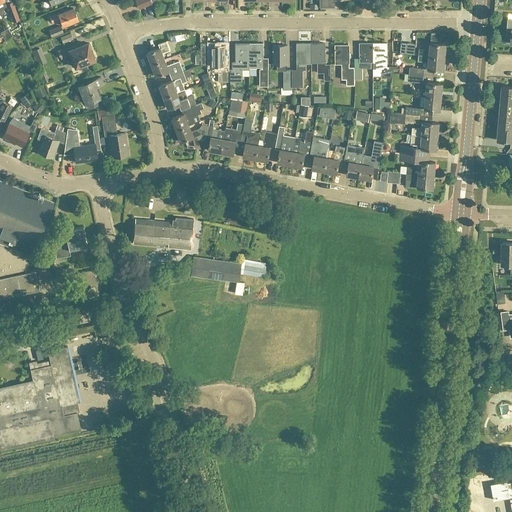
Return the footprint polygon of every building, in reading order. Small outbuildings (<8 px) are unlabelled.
[(151,3),(158,0),(135,0),(139,10),(152,5),(151,3)] [(12,2),(6,4),(7,6),(6,7),(12,23),(19,21),(12,2)] [(60,20),(63,27),(77,21),(73,9),(59,15),(58,14),(49,17),(52,23),(60,20)] [(21,20),(15,22),(18,32),(24,30),(21,20)] [(63,33),(60,26),(49,31),(51,38),(63,33)] [(71,34),(61,38),(63,44),(73,40),(71,34)] [(147,53),(152,65),(164,60),(162,54),(170,51),(167,42),(158,45),(159,49),(147,53)] [(82,46),(81,43),(58,52),(60,59),(70,55),(75,68),(78,67),(79,70),(86,67),(85,64),(93,61),(89,51),(91,50),(89,44),(87,45),(87,44),(82,46)] [(230,70),(230,82),(242,82),(241,76),(241,70),(246,70),(249,70),(249,69),(249,44),(235,44),(235,57),(235,59),(235,63),(232,63),(232,70),(230,70)] [(263,44),(249,44),(249,69),(256,69),(256,68),(262,68),(262,64),(263,64),(263,44)] [(297,71),(292,71),(292,88),(302,88),(302,71),(305,71),(305,65),(311,65),(311,64),(311,44),(297,44),(297,71)] [(324,44),(311,44),(311,64),(317,64),(317,74),(323,74),(323,82),(330,82),(330,67),(324,67),(325,64),(324,44)] [(354,68),(354,80),(362,80),(362,69),(373,70),(373,44),(359,44),(359,58),(359,59),(359,68),(354,68)] [(392,68),(387,68),(387,58),(387,57),(387,44),(373,44),(373,70),(382,70),(382,79),(392,79),(392,68)] [(407,44),(406,55),(414,56),(415,45),(407,44)] [(419,50),(418,56),(444,58),(446,45),(430,44),(429,51),(419,50)] [(225,46),(211,47),(211,68),(225,68),(225,66),(225,46)] [(286,65),(287,65),(287,46),(273,46),(273,65),(277,65),(277,72),(283,72),(283,89),(280,89),(280,96),(291,96),(291,88),(292,88),(292,71),(286,71),(286,65)] [(335,65),(341,65),(341,80),(346,80),(346,86),(354,86),(354,80),(354,68),(354,67),(349,67),(349,46),(335,46),(335,50),(334,50),(334,52),(335,52),(335,65)] [(428,63),(428,70),(443,72),(444,58),(418,56),(417,62),(428,63)] [(169,72),(170,77),(183,72),(179,62),(167,67),(164,60),(152,65),(156,77),(169,72)] [(409,68),(409,75),(423,76),(424,69),(409,68)] [(230,70),(222,70),(222,74),(218,74),(219,82),(230,82),(230,70)] [(268,87),(268,70),(260,70),(259,87),(268,87)] [(186,82),(183,72),(170,77),(172,81),(160,86),(164,98),(177,93),(174,87),(186,82)] [(423,76),(409,75),(408,82),(423,83),(423,76)] [(85,105),(87,104),(89,108),(91,109),(97,106),(98,104),(96,100),(99,99),(95,88),(103,84),(100,78),(78,87),(85,105)] [(425,97),(425,96),(441,98),(442,84),(427,83),(426,91),(420,90),(419,96),(425,97)] [(43,87),(33,90),(35,98),(38,97),(38,98),(46,95),(43,87)] [(511,87),(502,87),(502,88),(500,101),(511,101),(511,87)] [(181,105),(183,110),(196,105),(192,95),(187,97),(184,90),(177,93),(164,98),(168,110),(181,105)] [(28,94),(20,100),(26,108),(34,102),(28,94)] [(425,96),(425,97),(424,110),(440,111),(440,110),(441,110),(442,109),(442,104),(440,103),(441,98),(425,96)] [(10,107),(2,103),(4,99),(0,97),(0,119),(3,121),(10,107)] [(231,99),(229,110),(246,113),(248,103),(231,99)] [(385,99),(375,99),(374,110),(384,110),(385,99)] [(45,108),(39,101),(32,108),(39,115),(45,108)] [(511,101),(500,101),(499,114),(511,115),(511,101)] [(201,103),(196,105),(183,110),(184,114),(172,119),(176,131),(189,126),(193,125),(191,118),(200,115),(198,111),(203,109),(201,103)] [(306,116),(307,107),(300,106),(299,115),(306,116)] [(406,107),(405,114),(420,116),(420,109),(406,107)] [(370,122),(370,113),(357,114),(357,122),(370,122)] [(420,116),(405,114),(389,113),(388,123),(405,125),(405,123),(419,125),(420,116)] [(511,115),(499,114),(498,127),(511,128),(511,115)] [(108,136),(117,135),(114,115),(101,117),(104,137),(108,137),(108,136)] [(9,124),(2,138),(22,147),(29,131),(28,131),(30,127),(13,119),(9,124)] [(242,133),(240,143),(245,144),(243,156),(243,157),(255,159),(258,146),(259,146),(260,141),(261,136),(254,134),(254,133),(250,132),(252,120),(245,119),(243,131),(242,133)] [(34,133),(39,123),(33,120),(30,127),(28,131),(29,131),(34,133)] [(411,135),(437,137),(438,131),(439,132),(440,131),(440,126),(440,125),(438,125),(438,124),(423,122),(422,129),(415,129),(412,129),(411,135)] [(65,133),(62,132),(63,128),(57,126),(54,133),(41,128),(37,139),(42,141),(38,153),(52,158),(58,142),(63,143),(63,144),(65,133)] [(189,126),(176,131),(181,142),(192,138),(205,140),(206,138),(208,127),(202,126),(199,130),(191,132),(189,126)] [(221,153),(225,132),(213,130),(213,128),(208,127),(206,138),(211,139),(208,151),(221,153)] [(290,165),(292,152),(295,138),(283,136),(284,128),(279,127),(278,134),(275,150),(280,151),(277,163),(290,165)] [(511,132),(511,128),(498,127),(497,140),(497,141),(511,142),(510,148),(511,148),(511,135),(511,136),(511,132)] [(242,133),(225,129),(225,132),(221,153),(233,155),(235,143),(240,143),(242,133)] [(75,163),(97,160),(95,145),(79,147),(77,132),(67,131),(65,145),(73,146),(75,163)] [(292,152),(290,165),(290,166),(290,167),(295,168),(296,167),(302,168),(304,155),(309,156),(311,144),(313,137),(313,132),(307,131),(304,143),(301,142),(301,139),(295,138),(292,152)] [(259,146),(258,146),(255,159),(256,159),(256,161),(261,162),(261,160),(268,161),(270,149),(275,150),(278,134),(266,132),(264,143),(265,143),(264,147),(259,146)] [(125,134),(117,135),(108,136),(108,137),(112,158),(128,156),(125,134)] [(402,147),(402,154),(416,155),(417,148),(421,149),(436,150),(437,137),(411,135),(410,148),(402,147)] [(311,144),(309,156),(314,157),(312,169),(324,172),(327,158),(328,151),(330,141),(321,139),(321,138),(313,137),(311,144)] [(362,165),(361,165),(359,178),(371,180),(373,168),(378,169),(383,143),(374,141),(371,157),(364,155),(362,165)] [(347,176),(359,178),(361,165),(362,165),(364,155),(364,150),(354,148),(354,147),(347,146),(346,148),(344,162),(349,163),(347,176)] [(344,162),(346,148),(336,147),(335,152),(328,151),(327,158),(324,172),(325,172),(325,174),(329,174),(331,173),(337,174),(339,161),(344,162)] [(416,162),(416,155),(402,154),(401,161),(416,162)] [(407,168),(407,174),(434,176),(435,163),(420,162),(419,169),(407,168)] [(387,182),(387,183),(399,184),(400,173),(388,172),(387,175),(381,174),(380,182),(387,182)] [(434,176),(407,174),(406,180),(418,181),(417,188),(433,190),(434,176)] [(0,246),(2,246),(4,258),(24,253),(30,255),(51,202),(0,181),(0,246)] [(181,207),(188,198),(183,188),(172,187),(166,196),(170,206),(181,207)] [(248,209),(249,202),(226,199),(225,205),(248,209)] [(222,209),(224,203),(212,200),(211,206),(222,209)] [(172,223),(163,222),(161,247),(190,250),(193,220),(175,218),(175,221),(172,221),(172,223)] [(132,245),(161,247),(163,222),(135,220),(132,245)] [(52,240),(55,259),(70,256),(69,251),(86,247),(83,227),(57,233),(58,239),(52,240)] [(511,243),(502,243),(501,265),(511,266),(511,276),(511,275),(511,243)] [(0,298),(13,296),(4,258),(2,246),(0,246),(0,298)] [(4,258),(13,296),(17,315),(37,311),(33,292),(39,290),(35,271),(29,272),(27,263),(24,253),(4,258)] [(192,257),(190,276),(220,280),(222,261),(192,257)] [(244,263),(242,273),(258,277),(260,266),(244,263)] [(508,312),(501,314),(503,330),(509,330),(511,329),(511,315),(509,316),(508,312)] [(93,325),(96,339),(108,336),(105,322),(93,325)] [(79,403),(79,402),(78,402),(66,348),(67,347),(48,351),(50,361),(30,366),(33,381),(0,388),(0,448),(52,437),(53,438),(52,435),(79,429),(80,430),(74,404),(79,403)] [(511,511),(511,482),(507,484),(507,482),(491,485),(493,501),(510,498),(511,511)]
